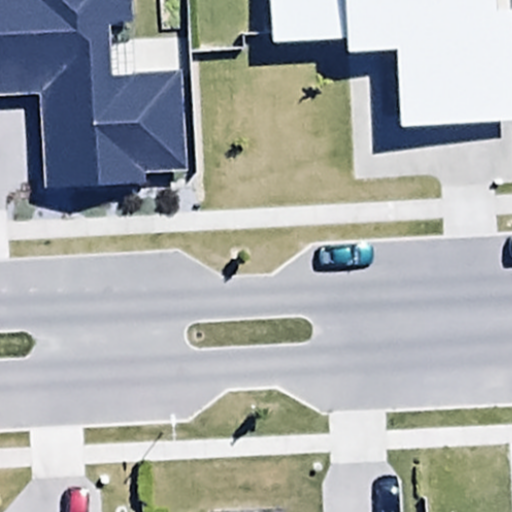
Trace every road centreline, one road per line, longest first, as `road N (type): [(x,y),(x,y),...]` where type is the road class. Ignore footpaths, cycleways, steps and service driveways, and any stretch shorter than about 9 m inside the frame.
road 1 (residential): [(0,309),(511,283)]
road 2 (residential): [(511,357),(0,383)]
